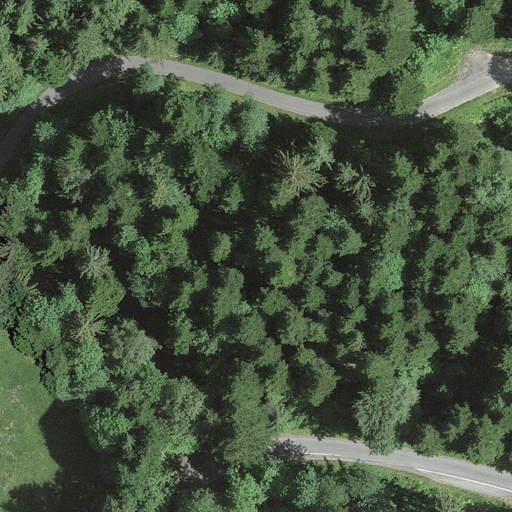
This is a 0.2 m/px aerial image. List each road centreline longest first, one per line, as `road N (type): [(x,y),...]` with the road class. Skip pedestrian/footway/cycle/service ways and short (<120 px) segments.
road 1 (track): [(511,72),(400,117),(363,116),(155,64),(117,64),(32,111),(0,160)]
road 2 (unclassified): [(511,480),(356,448),(290,447),(216,466),(164,511)]
